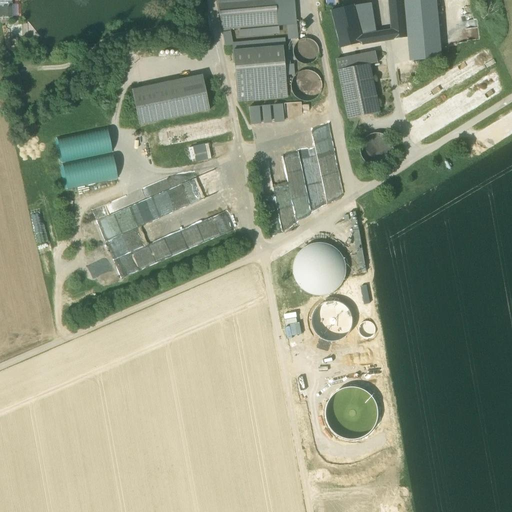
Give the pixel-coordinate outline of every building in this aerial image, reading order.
[(277,23),(274,0),(257,0),(217,3),(222,32),(239,30),(278,27),(277,23)] [(274,0),(277,23),(295,21),(292,0),(274,0)] [(392,40),(407,38),(403,0),(388,0),(392,30),(392,40)] [(435,0),(403,0),(407,38),(409,38),(411,60),(441,58),(435,0)] [(0,18),(12,18),(12,3),(0,3),(0,18)] [(354,7),(354,5),(338,9),(331,11),(339,46),(363,42),(363,45),(384,41),(383,32),(372,33),(361,35),(354,7)] [(368,5),(354,7),(361,35),(372,33),(368,5)] [(278,27),(239,30),(239,37),(279,34),(278,27)] [(392,30),(383,32),(384,41),(392,40),(392,30)] [(232,43),(232,51),(285,46),(285,39),(232,42),(232,43)] [(315,43),(310,40),(304,39),(299,41),(294,45),(292,50),(292,56),(295,61),(300,64),(306,65),(312,63),(316,60),(318,54),(318,48),(315,43)] [(232,51),(237,101),(287,97),(285,76),(284,65),(282,47),(232,51)] [(336,60),(338,70),(370,64),(378,63),(376,52),(336,60)] [(380,113),(370,64),(338,70),(349,119),(380,113)] [(448,83),(445,84),(448,89),(473,74),(468,65),(446,79),(448,83)] [(318,76),(312,72),(306,71),(299,72),(294,76),(291,82),(290,88),(292,95),(297,99),(303,102),(309,102),(315,99),(320,94),(322,88),(321,81),(318,76)] [(202,76),(178,81),(185,116),(209,111),(202,76)] [(139,125),(185,116),(178,81),(131,91),(139,125)] [(282,105),(272,105),(274,123),(284,122),(282,105)] [(270,106),(262,106),(263,124),(271,123),(270,106)] [(259,107),(249,107),(250,125),(260,124),(259,107)] [(327,180),(341,177),(329,127),(311,131),(315,146),(325,144),(326,151),(320,153),(321,158),(329,156),(330,163),(323,165),(327,180)] [(112,154),(107,129),(57,139),(62,164),(112,154)] [(388,138),(383,135),(377,134),(371,135),(366,138),(362,142),(360,148),(361,154),(363,159),(367,164),(373,166),(379,166),(385,164),(389,161),(392,155),(393,149),(392,143),(388,138)] [(208,144),(188,148),(191,161),(195,160),(196,163),(211,159),(208,144)] [(112,154),(62,165),(67,190),(117,179),(112,154)] [(287,158),(272,158),(272,190),(288,191),(288,166),(294,166),(294,156),(287,156),(287,158)] [(92,208),(119,277),(192,249),(190,242),(192,241),(190,235),(184,237),(182,230),(209,220),(201,200),(221,192),(213,172),(157,193),(154,185),(92,208)] [(353,231),(359,230),(356,212),(350,213),(353,231)] [(359,230),(353,231),(360,269),(366,268),(359,230)] [(342,255),(335,247),(325,243),(315,243),(305,247),(297,255),(293,264),(293,275),(297,284),(305,292),(314,296),(325,296),(335,292),(342,285),(346,275),(346,264),(342,255)]
